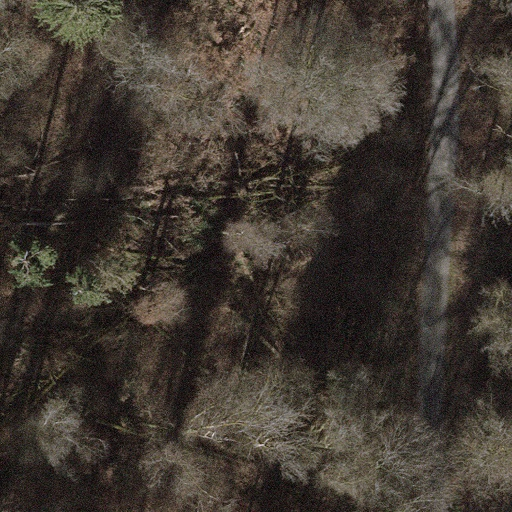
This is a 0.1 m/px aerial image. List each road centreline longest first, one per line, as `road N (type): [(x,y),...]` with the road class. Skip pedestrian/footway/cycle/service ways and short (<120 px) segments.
road 1 (track): [(436,511),(427,438),(448,82),(437,0)]
road 2 (track): [(105,0),(88,54),(0,220)]
